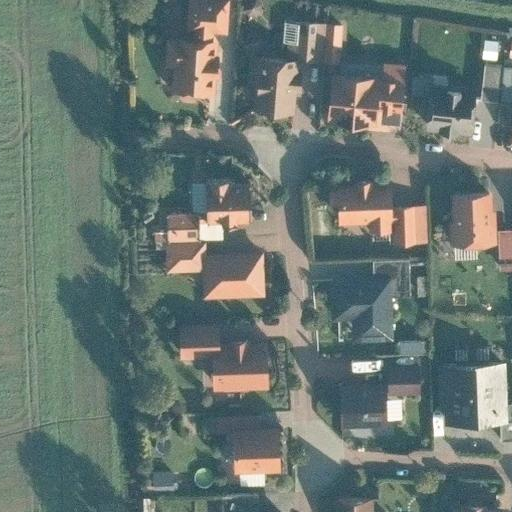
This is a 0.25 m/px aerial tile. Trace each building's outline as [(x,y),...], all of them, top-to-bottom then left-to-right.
[(172,28),(171,85),(207,85),(208,33),(225,33),(225,0),(191,0),(191,28),(172,28)] [(337,21),(289,19),(287,57),(298,57),(335,59),(337,21)] [(483,40),(483,52),(495,52),(495,39),(483,40)] [(298,57),(287,57),(258,56),(256,109),(296,110),(298,57)] [(511,63),(483,60),(479,94),(509,97),(511,67),(511,63)] [(395,123),(400,66),(382,65),(381,74),(331,70),(327,118),(395,123)] [(468,131),(472,88),(429,84),(425,127),(468,131)] [(204,211),(246,210),(246,183),(232,183),(232,174),(204,174),(204,211)] [(388,181),(332,182),(333,220),(392,219),(393,238),(422,238),(422,199),(388,200),(388,181)] [(492,190),(451,191),(453,239),(497,237),(498,264),(511,263),(511,224),(494,225),(492,190)] [(195,207),(166,209),(167,235),(196,234),(195,207)] [(204,237),(166,239),(168,267),(203,265),(205,294),(265,290),(262,248),(205,252),(204,237)] [(371,276),(334,277),(336,311),(357,311),(358,332),(391,331),(390,290),(407,289),(406,257),(370,259),(371,276)] [(216,322),(181,324),(182,355),(214,354),(215,384),(265,381),(263,339),(217,342),(216,322)] [(342,380),(344,416),(384,414),(383,391),(421,389),(420,361),(388,363),(389,377),(342,380)] [(499,363),(448,364),(449,414),(500,413),(500,435),(511,434),(511,399),(499,400),(499,363)] [(232,430),(233,466),(275,465),(274,429),(232,430)] [(370,511),(370,494),(333,496),(334,511),(370,511)]
